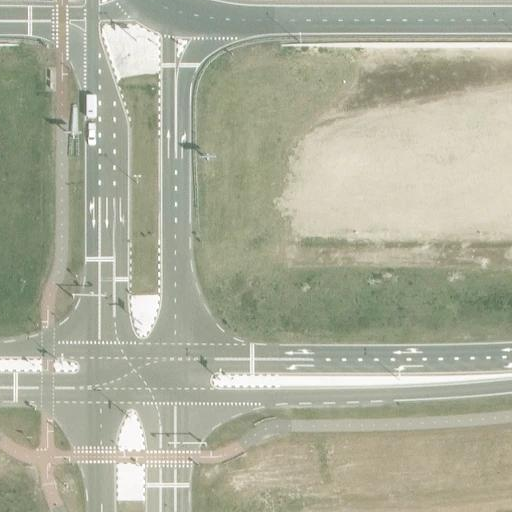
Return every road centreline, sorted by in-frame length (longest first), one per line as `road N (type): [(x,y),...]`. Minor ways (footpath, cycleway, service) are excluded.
road 1 (tertiary): [(170,394),(511,384)]
road 2 (tertiary): [(511,349),(171,353)]
road 3 (trunk): [(172,22),(511,24)]
road 4 (tertiary): [(171,353),(172,22)]
road 5 (tertiary): [(93,20),(103,157),(102,350)]
road 6 (tertiary): [(99,390),(98,511)]
